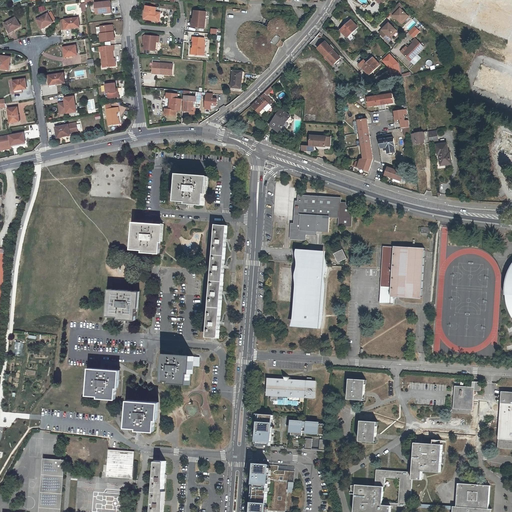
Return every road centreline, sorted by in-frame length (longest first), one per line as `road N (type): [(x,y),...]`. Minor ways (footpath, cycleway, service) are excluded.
road 1 (unclassified): [(246,354),(511,372)]
road 2 (secondary): [(511,212),(396,197),(262,147)]
road 3 (residential): [(224,217),(153,211),(157,161),(226,166),(224,210)]
road 4 (secondary): [(292,167),(421,210),(511,223)]
road 5 (residential): [(333,0),(309,34),(207,132)]
road 6 (tertiary): [(246,354),(255,219)]
road 7 (residential): [(243,393),(224,389),(223,360),(213,346),(150,339)]
road 8 (residential): [(315,511),(316,484),(304,460),(239,453)]
